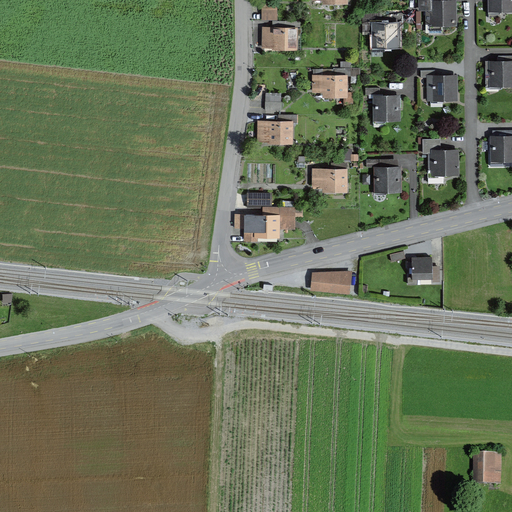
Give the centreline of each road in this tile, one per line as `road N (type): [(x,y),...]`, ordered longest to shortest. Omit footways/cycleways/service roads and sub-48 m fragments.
road 1 (track): [(154,308),(182,331),(255,323),(511,353)]
road 2 (unclassified): [(223,280),(219,238),(241,72),(240,0)]
road 3 (unclassified): [(223,280),(473,216)]
road 4 (unclassified): [(0,344),(135,316),(223,280)]
road 5 (unclassified): [(473,216),(468,0)]
road 6 (track): [(396,339),(396,433),(511,442)]
